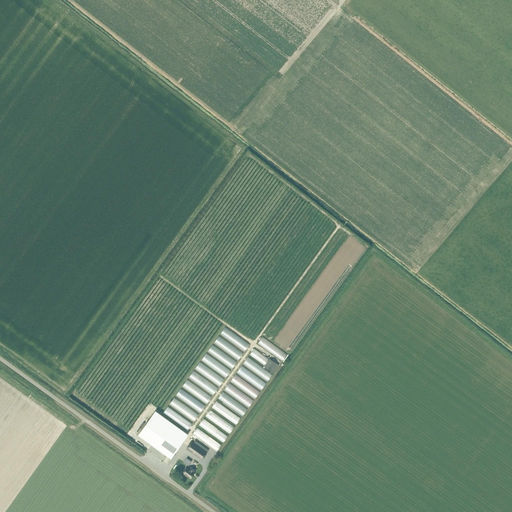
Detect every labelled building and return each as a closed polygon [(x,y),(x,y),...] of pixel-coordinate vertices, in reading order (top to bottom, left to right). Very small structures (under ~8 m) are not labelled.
[(236,337),(236,336),(250,346),(254,341),(228,322),(224,328),(236,337)] [(218,338),(243,353),(246,348),(227,336),(221,333),(218,338)] [(291,348),(265,333),(261,340),(287,355),(291,348)] [(215,340),(212,346),(238,363),(241,358),(215,340)] [(258,343),(254,349),(268,360),(272,355),(258,343)] [(270,372),(276,364),(270,359),(264,367),(270,372)] [(220,381),(196,368),(193,373),(217,387),(220,381)] [(235,376),(260,392),(263,387),(239,370),(235,376)] [(229,385),(244,394),(245,392),(243,390),(245,387),(232,379),(229,385)] [(184,385),(181,390),(205,407),(209,402),(189,388),(187,390),(184,388),(186,386),(184,385)] [(235,403),(247,410),(249,407),(246,405),(248,402),(225,388),(222,394),(236,402),(235,403)] [(177,393),(173,398),(198,416),(202,411),(177,393)] [(215,403),(241,418),(244,413),(219,397),(215,403)] [(193,424),(196,418),(170,403),(166,409),(193,424)] [(238,422),(213,406),(209,411),(234,428),(238,422)] [(186,437),(157,416),(153,414),(138,435),(142,438),(171,458),(186,437)] [(230,431),(225,428),(224,430),(221,428),(223,425),(206,414),(202,420),(227,437),(230,431)] [(199,424),(195,430),(221,446),(225,440),(199,424)] [(202,459),(207,452),(192,441),(187,448),(202,459)] [(195,470),(190,467),(188,469),(187,468),(183,472),(190,478),(194,473),(195,470)]
